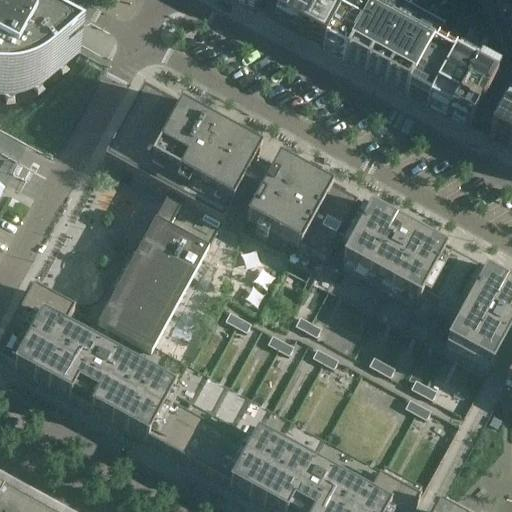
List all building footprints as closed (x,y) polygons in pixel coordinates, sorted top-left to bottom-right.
[(235,0),(235,2),(256,14),(263,0),(235,0)] [(322,50),(350,0),(286,0),(284,3),(282,7),(280,10),(277,17),(274,22),(273,23),(311,44),(322,50)] [(343,62),(377,0),(350,0),(322,50),(335,57),(343,62)] [(364,73),(403,3),(397,0),(377,0),(343,62),(345,63),(346,63),(363,73),(364,73)] [(511,0),(489,0),(511,57),(511,95),(508,102),(502,114),(487,141),(499,147),(505,150),(511,153),(511,0)] [(386,85),(424,15),(403,3),(364,73),(365,74),(366,74),(384,84),(385,85),(386,85)] [(0,200),(1,198),(0,197),(0,102),(6,103),(10,103),(14,102),(17,102),(21,101),(27,99),(31,97),(34,96),(40,92),(80,59),(0,15),(0,200)] [(445,26),(424,15),(386,85),(404,95),(406,96),(440,37),(445,26)] [(449,120),(482,59),(491,43),(492,43),(470,31),(461,48),(428,108),(441,115),(449,120)] [(428,108),(461,48),(440,37),(406,96),(428,108)] [(470,131),(503,71),(482,59),(449,120),(457,124),(468,130),(470,131)] [(317,280),(355,210),(278,168),(263,193),(246,184),(260,158),(241,148),(142,93),(104,164),(107,166),(169,199),(165,207),(155,225),(107,313),(104,317),(97,330),(151,359),(155,351),(208,254),(241,193),(259,202),(239,238),(290,265),(311,277),(317,280)] [(317,280),(313,287),(487,382),(511,335),(511,296),(355,210),(317,280)] [(33,294),(0,353),(0,367),(264,511),(415,511),(423,498),(188,369),(155,351),(151,359),(97,330),(36,296),(33,294)] [(272,326),(276,319),(265,313),(261,320),(272,326)] [(236,332),(241,323),(230,317),(225,326),(236,332)] [(300,321),(295,330),(306,336),(311,327),(300,321)] [(246,337),(251,328),(241,323),(236,332),(246,337)] [(311,327),(306,336),(316,342),(321,333),(311,327)] [(278,354),(283,346),(272,340),(268,349),(278,354)] [(294,351),(292,350),(283,346),(278,354),(289,360),(294,351)] [(323,368),(328,359),(317,354),(312,362),(323,368)] [(333,374),(338,365),(328,359),(323,368),(333,374)] [(379,376),(384,367),(374,362),(369,371),(379,376)] [(395,373),(384,367),(379,376),(390,382),(395,373)] [(421,399),(426,390),(416,385),(411,393),(421,399)] [(437,396),(426,390),(421,399),(432,405),(437,396)] [(415,419),(420,410),(410,404),(405,413),(415,419)] [(431,416),(420,410),(415,419),(426,425),(431,416)] [(0,511),(39,511),(0,490),(0,511)]
